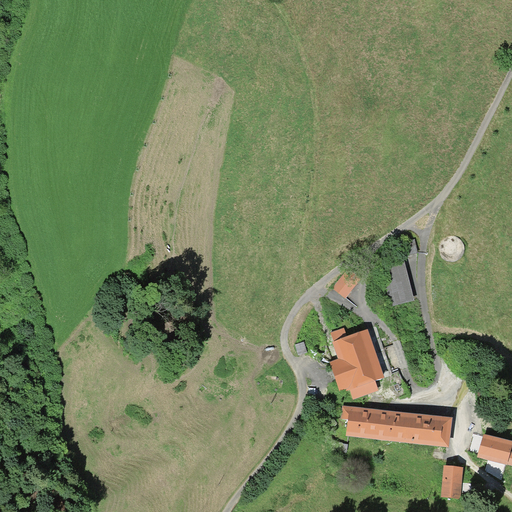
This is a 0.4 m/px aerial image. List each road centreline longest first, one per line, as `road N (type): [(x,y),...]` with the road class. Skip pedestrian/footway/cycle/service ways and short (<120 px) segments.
road 1 (unclassified): [(313,289),(450,191),(511,69)]
road 2 (track): [(313,289),(300,251),(312,114),(297,53),(272,0)]
road 3 (unclassified): [(313,289),(282,341),(299,376),(298,421),(226,511)]
